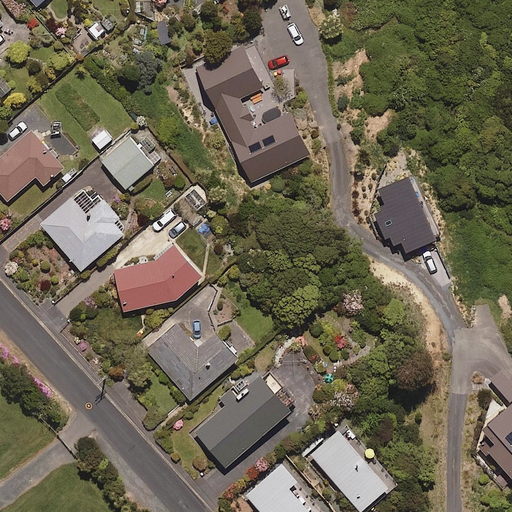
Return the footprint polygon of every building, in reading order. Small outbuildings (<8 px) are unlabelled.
[(265,87),(245,44),(197,66),(252,182),(312,154),(292,112),(258,128),(244,97),(265,87)] [(101,153),(115,138),(103,127),(89,141),(101,153)] [(64,168),(32,131),(0,158),(0,190),(9,201),(37,176),(45,185),(64,168)] [(154,165),(129,136),(102,158),(127,188),(154,165)] [(105,199),(90,182),(42,224),(82,270),(131,228),(105,199)] [(204,276),(178,245),(158,259),(116,270),(126,309),(178,298),(204,276)] [(161,337),(148,349),(192,400),(240,358),(218,332),(200,347),(178,322),(161,337)] [(511,362),(493,381),(511,401),(511,362)] [(218,398),(226,407),(197,432),(227,467),(295,408),(267,376),(257,384),(247,373),(218,398)] [(488,462),(495,456),(511,476),(511,404),(484,429),(488,435),(486,437),(475,447),(488,462)] [(397,481),(377,458),(346,424),(334,436),(312,455),(363,511),(397,481)] [(299,481),(284,463),(248,495),(262,511),(312,511),(291,488),(299,481)]
